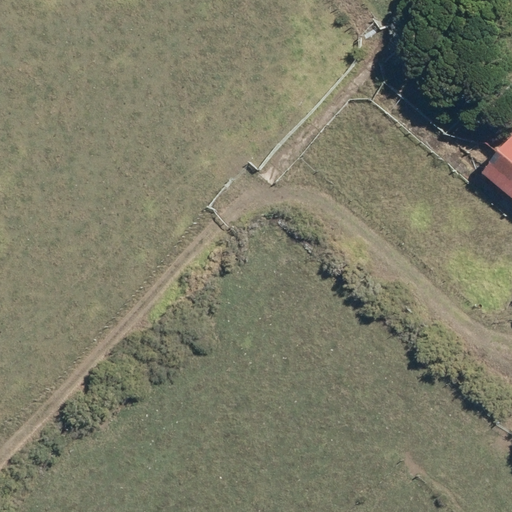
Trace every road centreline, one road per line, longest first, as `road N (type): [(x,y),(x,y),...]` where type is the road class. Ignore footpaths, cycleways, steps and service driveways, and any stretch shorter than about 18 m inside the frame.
road 1 (track): [(0,476),(250,198),(289,196),(353,217),(482,332),(511,340)]
road 2 (track): [(341,0),(368,34),(372,55),(250,198)]
